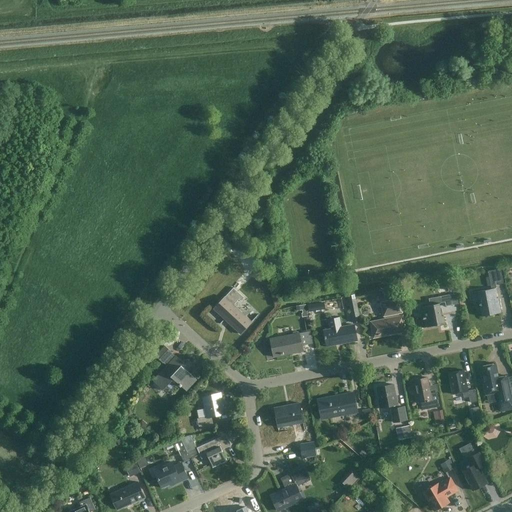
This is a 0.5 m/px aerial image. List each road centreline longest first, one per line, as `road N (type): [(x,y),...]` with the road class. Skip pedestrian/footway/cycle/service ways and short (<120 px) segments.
road 1 (unclassified): [(159,306),(373,0)]
road 2 (residential): [(511,335),(250,384)]
road 3 (unclassified): [(14,511),(159,306)]
road 4 (residential): [(175,511),(255,472),(250,384)]
road 5 (residential): [(250,384),(159,306)]
